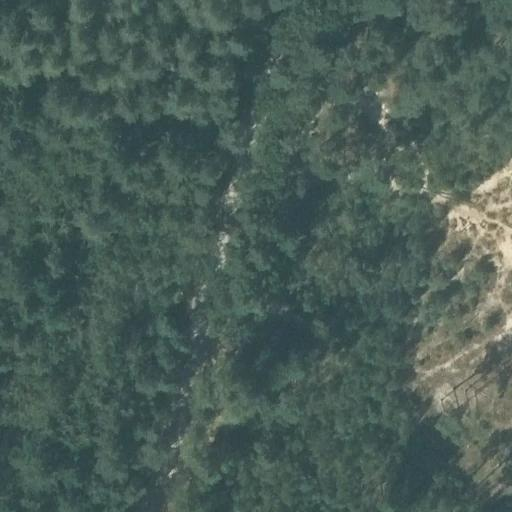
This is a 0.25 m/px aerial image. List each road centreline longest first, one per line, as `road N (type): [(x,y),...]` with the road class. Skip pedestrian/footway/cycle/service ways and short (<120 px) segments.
road 1 (track): [(200,351),(264,305),(286,261),(286,178),(365,0)]
road 2 (track): [(200,351),(245,117),(285,0)]
